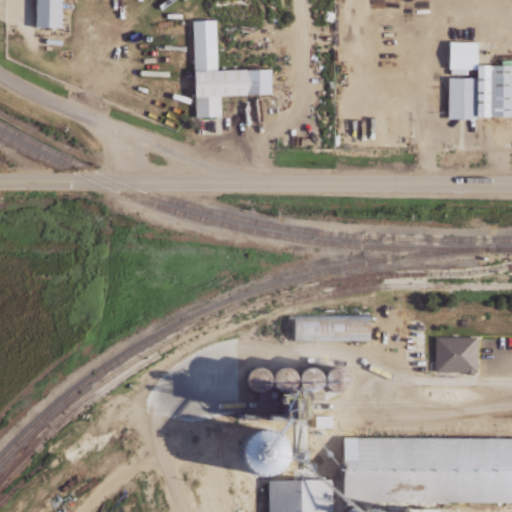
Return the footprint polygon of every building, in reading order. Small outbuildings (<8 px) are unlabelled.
[(62,0),(36,0),(36,27),(62,27),(62,0)] [(196,117),(221,116),(221,95),(272,95),(271,69),(218,70),(217,20),(193,20),(196,117)] [(511,64),(478,65),(478,41),(449,41),(449,69),(477,69),(477,77),(448,77),(448,117),(511,117),(511,64)] [(371,318),(295,315),(294,335),(370,338),(371,318)] [(432,324),(432,359),(473,360),(471,324),(432,324)] [(309,418),(307,396),(279,398),(287,402),(284,410),(284,415),(275,433),(270,430),(250,431),(244,444),(246,468),(261,475),(278,473),(286,458),(283,426),(286,419),(309,418)] [(333,415),(317,415),(317,427),(333,427),(333,415)] [(332,511),(332,479),(268,480),(268,511),(332,511)]
